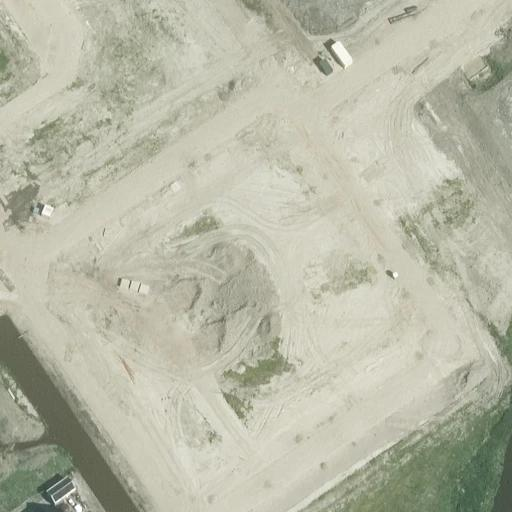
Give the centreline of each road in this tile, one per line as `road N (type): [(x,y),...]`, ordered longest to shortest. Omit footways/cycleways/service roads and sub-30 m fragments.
road 1 (residential): [(224,511),(460,345),(300,112)]
road 2 (residential): [(21,267),(285,89)]
road 3 (residential): [(181,511),(26,293),(21,267)]
road 4 (residential): [(300,112),(462,0)]
